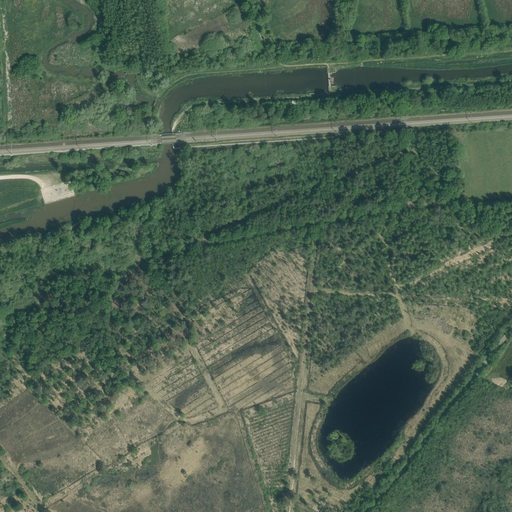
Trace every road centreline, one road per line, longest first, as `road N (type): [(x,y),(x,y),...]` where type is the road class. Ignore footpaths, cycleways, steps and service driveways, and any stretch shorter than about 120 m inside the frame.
road 1 (unclassified): [(366,511),(511,327)]
road 2 (track): [(111,67),(135,72),(155,94),(192,74),(259,68)]
